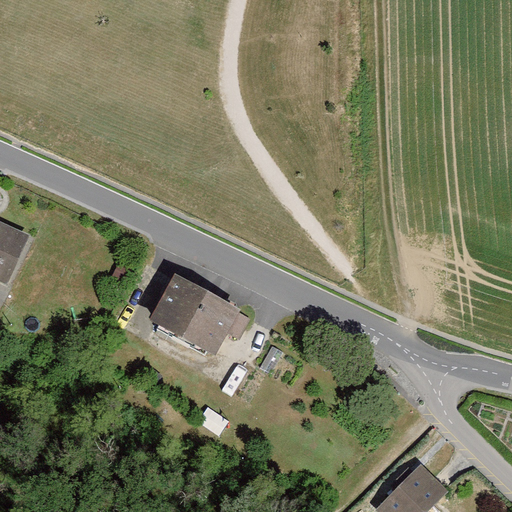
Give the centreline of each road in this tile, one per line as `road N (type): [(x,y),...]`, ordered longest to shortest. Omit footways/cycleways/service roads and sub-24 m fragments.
road 1 (unclassified): [(0,155),(362,325),(423,366)]
road 2 (residential): [(511,478),(440,404),(423,366)]
